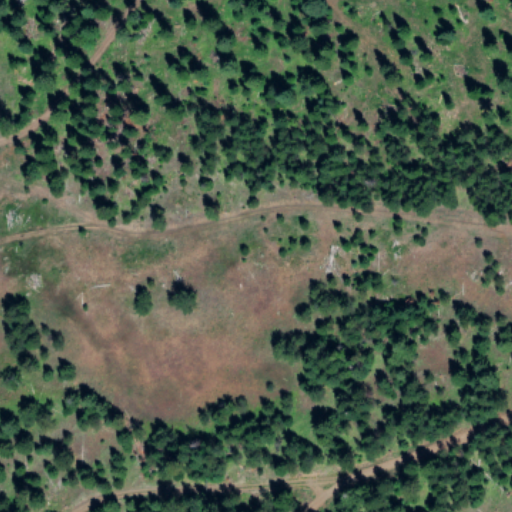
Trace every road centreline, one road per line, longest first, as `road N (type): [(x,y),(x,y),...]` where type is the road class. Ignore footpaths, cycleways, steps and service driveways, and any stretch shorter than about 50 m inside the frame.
road 1 (track): [(511,289),(70,245)]
road 2 (track): [(242,0),(88,190),(70,245),(0,271)]
road 3 (track): [(511,401),(429,434),(303,511)]
